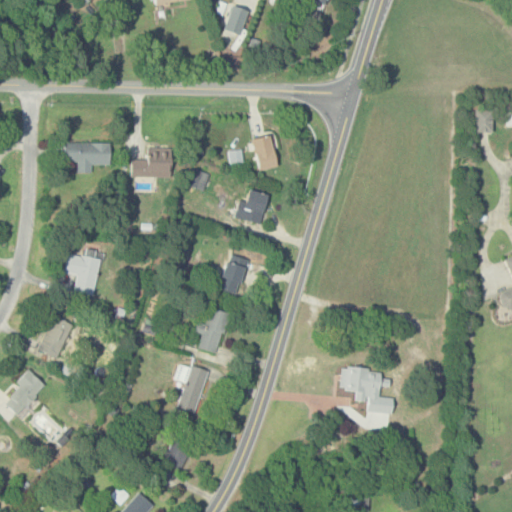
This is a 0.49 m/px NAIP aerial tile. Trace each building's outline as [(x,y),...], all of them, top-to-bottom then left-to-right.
[(237,35),(246,10),(231,5),(222,29),(237,35)] [(489,110),(473,110),(473,132),(489,132),(489,110)] [(250,139),(256,170),(274,167),(269,135),(250,139)] [(89,172),(89,165),(108,165),(108,142),(63,143),(63,162),(75,162),(75,172),(89,172)] [(169,177),(169,148),(146,148),(146,159),(129,159),(129,177),(169,177)] [(184,185),(202,190),(207,173),(189,168),(184,185)] [(232,216),(258,223),(266,194),(247,189),(244,201),(237,199),(232,216)] [(97,259),(64,253),(61,272),(75,275),(71,292),(90,295),(97,259)] [(511,253),(503,258),(511,279),(511,287),(499,293),(510,320),(511,319),(511,253)] [(245,261),(226,255),(216,289),(234,294),(245,261)] [(226,313),(208,308),(204,325),(196,323),(193,332),(200,333),(196,348),(216,353),(226,313)] [(71,326),(53,316),(35,348),(54,358),(71,326)] [(174,408),(191,414),(206,371),(189,365),(174,408)] [(378,391),(380,371),(340,367),(338,389),(354,390),(353,400),(363,401),(364,389),(378,391)] [(1,403),(17,416),(42,384),(26,372),(1,403)] [(177,470),(190,442),(173,434),(159,461),(177,470)] [(367,510),(367,488),(346,488),(346,494),(337,494),(337,510),(367,510)] [(147,511),(153,506),(136,492),(119,511),(147,511)]
